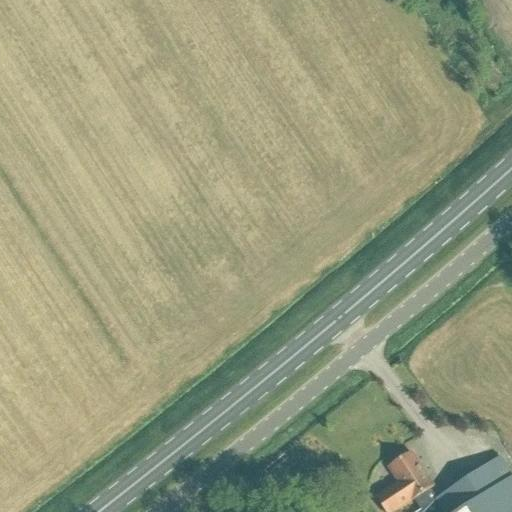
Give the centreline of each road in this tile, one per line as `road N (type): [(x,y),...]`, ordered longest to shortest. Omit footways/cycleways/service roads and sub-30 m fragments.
road 1 (primary): [(99,511),(339,318)]
road 2 (unclassified): [(161,511),(363,348)]
road 3 (primary): [(339,318),(511,168)]
road 4 (unclassified): [(363,348),(511,219)]
